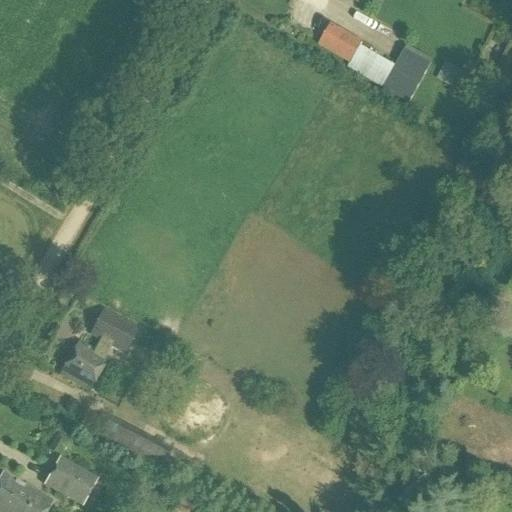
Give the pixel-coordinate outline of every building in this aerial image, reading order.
[(395,68),(360,47),(363,44),(330,25),(318,46),(349,64),(347,68),(408,103),(430,66),(405,51),(395,68)] [(460,91),(469,74),(445,63),(437,80),(460,91)] [(90,392),(108,358),(79,342),(61,375),(90,392)] [(89,433),(98,419),(79,407),(70,420),(89,433)] [(171,476),(180,457),(171,452),(172,451),(109,419),(99,438),(162,471),(171,476)] [(82,509),(98,480),(59,458),(43,487),(82,509)] [(48,511),(54,501),(37,492),(4,473),(0,480),(0,511),(48,511)]
